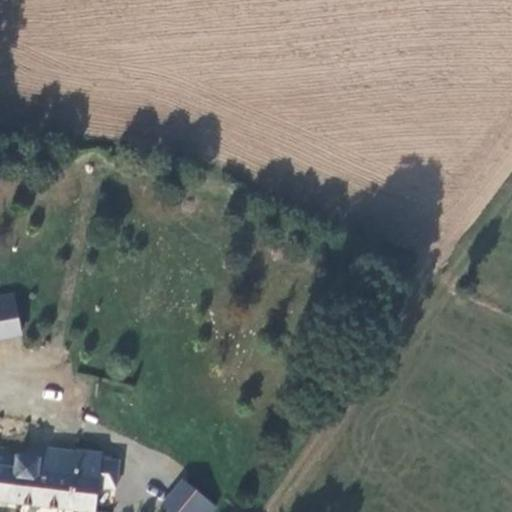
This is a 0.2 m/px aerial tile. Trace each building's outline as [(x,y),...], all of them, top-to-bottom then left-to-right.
[(13,296),(0,298),(0,336),(20,332),(13,296)] [(32,506),(72,510),(77,454),(39,450),(36,472),(32,506)] [(72,510),(88,511),(97,511),(101,455),(77,452),(77,454),(72,510)] [(36,472),(15,470),(6,469),(7,458),(0,456),(0,502),(32,506),(36,472)] [(16,459),(7,458),(6,469),(15,470),(16,459)] [(187,511),(189,511),(202,494),(164,467),(151,486),(187,511)] [(139,501),(153,511),(187,511),(151,486),(139,501)]
